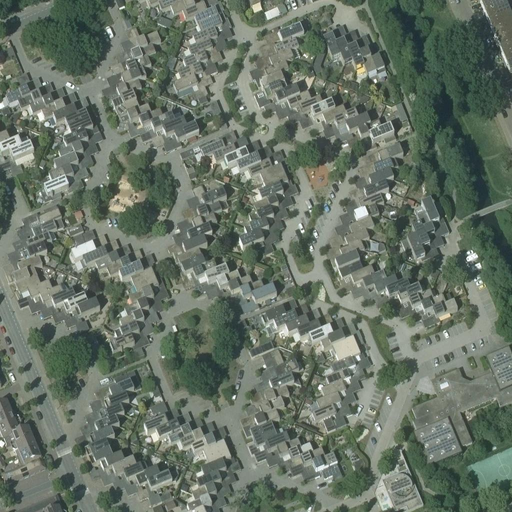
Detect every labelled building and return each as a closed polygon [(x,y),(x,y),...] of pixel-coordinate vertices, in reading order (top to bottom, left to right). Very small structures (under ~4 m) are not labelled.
[(147,0),(147,1),(150,9),(159,6),(158,5),(171,0),(147,0)] [(171,0),(158,5),(159,6),(162,14),(170,11),(170,10),(183,5),(183,4),(185,3),(183,0),(171,0)] [(183,5),(170,10),(170,11),(174,19),(182,15),(195,9),(194,9),(197,8),(193,0),(188,0),(189,2),(185,3),(183,4),(183,5)] [(195,9),(182,15),(186,24),(194,20),(206,14),(210,12),(208,8),(207,9),(204,0),(199,2),(201,6),(197,8),(194,9),(195,9)] [(246,0),(251,11),(260,7),(260,6),(266,3),(264,0),(246,0)] [(478,0),(481,8),(501,0),(478,0)] [(503,0),(501,0),(481,8),(485,17),(507,8),(503,0)] [(206,14),(194,20),(197,28),(218,19),(224,17),(222,12),(224,12),(220,3),(215,5),(211,7),(213,11),(210,12),(206,14)] [(286,14),(283,6),(277,9),(280,16),(286,14)] [(507,8),(485,17),(488,25),(510,16),(507,8)] [(511,20),(510,16),(488,25),(492,33),(511,25),(511,20)] [(218,19),(197,28),(200,36),(213,31),(215,35),(218,34),(219,35),(222,34),(222,33),(231,29),(227,20),(226,21),(224,17),(218,19)] [(278,32),(274,34),(277,43),(280,42),(282,46),(295,41),(295,42),(299,40),(303,38),(300,29),(298,24),(282,31),(284,35),(280,37),(278,32)] [(511,25),(492,33),(495,42),(511,34),(511,25)] [(200,36),(192,39),(196,47),(196,48),(209,43),(212,42),(215,40),(217,45),(222,43),(219,35),(218,34),(215,35),(213,31),(200,36)] [(327,39),(322,42),(331,63),(340,59),(335,46),(334,43),(333,40),(337,38),(334,31),(325,35),(327,39)] [(511,34),(495,42),(499,50),(511,44),(511,34)] [(136,40),(131,41),(135,50),(137,49),(139,53),(152,48),(161,45),(157,36),(137,44),(136,40)] [(338,41),(334,43),(335,46),(340,59),(343,68),(352,64),(347,51),(346,47),(344,45),(348,43),(347,38),(338,42),(338,41)] [(274,44),(269,46),(272,55),(274,59),(277,58),(290,53),(299,50),(298,49),(302,47),(299,40),(295,42),(295,41),(282,46),(275,49),(274,44)] [(196,47),(187,51),(191,59),(191,60),(204,54),(204,55),(207,54),(210,52),(212,57),(217,54),(212,42),(209,43),(196,48),(196,47)] [(350,46),(346,47),(347,51),(352,64),(355,72),(356,72),(364,68),(359,56),(359,55),(357,52),(356,49),(360,48),(358,43),(350,46)] [(511,44),(499,50),(502,58),(511,54),(511,44)] [(131,51),(126,53),(130,62),(132,61),(134,65),(147,60),(156,57),(152,48),(139,53),(133,55),(131,51)] [(364,68),(356,72),(358,77),(365,74),(367,77),(376,73),(378,76),(385,73),(379,57),(373,60),(372,57),(370,58),(368,54),(372,52),(370,48),(362,51),(357,52),(359,55),(359,56),(364,68)] [(269,56),(264,58),(268,67),(271,65),(272,69),(272,70),(285,64),(286,65),(294,62),(290,53),(277,58),(274,59),(271,60),(269,56)] [(191,59),(182,63),(186,71),(186,72),(199,66),(199,67),(202,65),(204,70),(212,66),(207,54),(204,55),(204,54),(191,60),(191,59)] [(511,54),(502,58),(506,67),(511,64),(511,54)] [(126,63),(121,65),(125,73),(124,74),(126,78),(129,76),(129,77),(142,71),(142,72),(151,68),(147,60),(134,65),(128,67),(126,63)] [(264,68),(259,70),(263,78),(266,77),(267,81),(267,82),(281,76),(281,77),(289,73),(286,65),(285,64),(272,70),(272,69),(266,72),(264,68)] [(178,75),(181,83),(194,78),(194,79),(201,76),(202,80),(207,78),(204,70),(202,65),(199,67),(199,66),(186,72),(186,71),(178,75)] [(121,75),(116,77),(120,85),(123,84),(124,88),(125,89),(138,83),(138,84),(146,80),(142,72),(142,71),(129,77),(129,76),(126,78),(123,79),(121,75)] [(259,80),(255,82),(258,90),(261,89),(263,93),(284,85),(281,77),(281,76),(267,82),(267,81),(261,84),(259,80)] [(181,83),(173,86),(177,96),(196,88),(198,92),(202,90),(199,81),(196,83),(194,79),(194,78),(181,83)] [(16,79),(10,82),(13,89),(19,87),(16,79)] [(116,87),(112,89),(117,101),(120,100),(133,95),(141,92),(138,84),(138,83),(125,89),(124,88),(118,91),(116,87)] [(357,86),(350,84),(348,90),(350,91),(354,93),(357,86)] [(24,91),(5,99),(9,108),(17,105),(17,104),(30,99),(33,97),(31,93),(27,85),(22,87),(24,91)] [(284,85),(263,93),(253,97),(259,111),(270,106),(268,102),(272,100),(275,99),(275,98),(287,93),(284,85)] [(275,99),(272,100),(273,104),(274,104),(277,113),(282,111),(280,106),(283,105),(287,104),(286,103),(299,98),(299,97),(296,89),(287,93),(275,98),(275,99)] [(30,99),(17,104),(17,105),(21,113),(29,110),(29,109),(42,104),(42,103),(44,102),(39,90),(34,92),(36,96),(33,97),(30,99)] [(42,104),(29,109),(29,110),(32,118),(41,114),(40,114),(54,109),(53,108),(52,104),(54,103),(51,94),(46,96),(48,101),(44,102),(42,103),(42,104)] [(287,104),(283,105),(285,109),(286,109),(288,114),(285,115),(286,119),(294,116),(292,111),(296,110),(298,109),(298,108),(311,103),(311,102),(307,94),(299,97),(299,98),(286,103),(287,104)] [(111,98),(107,100),(110,109),(113,108),(115,112),(136,103),(133,95),(120,100),(117,101),(113,103),(111,98)] [(206,98),(198,101),(200,107),(207,104),(206,98)] [(54,109),(40,114),(41,114),(44,123),(53,119),(52,119),(65,114),(65,113),(63,109),(66,108),(63,99),(58,101),(60,105),(53,108),(54,109)] [(298,109),(296,110),(301,122),(306,120),(304,116),(307,115),(310,113),(323,108),(322,107),(319,99),(311,102),(311,103),(298,108),(298,109)] [(117,117),(114,118),(118,126),(123,124),(121,120),(127,118),(127,117),(140,112),(139,111),(136,103),(115,112),(117,117)] [(65,114),(52,119),(53,119),(56,127),(64,124),(77,118),(80,117),(74,104),(70,106),(71,110),(65,113),(65,114)] [(310,113),(307,115),(309,119),(313,127),(317,125),(316,121),(319,120),(322,118),(335,112),(334,112),(331,104),(322,107),(323,108),(310,113)] [(77,118),(64,124),(68,132),(95,121),(92,116),(91,116),(88,108),(81,111),(83,115),(80,117),(77,118)] [(129,122),(126,123),(130,131),(134,129),(132,125),(139,122),(138,122),(151,116),(148,108),(139,111),(140,112),(127,117),(127,118),(129,122)] [(322,118),(319,120),(320,123),(321,123),(324,132),(329,130),(327,126),(334,123),(334,122),(346,117),(343,109),(334,112),(335,112),(322,118)] [(215,118),(221,116),(218,110),(212,112),(215,118)] [(140,126),(138,128),(141,136),(146,134),(144,130),(151,127),(150,127),(163,121),(159,112),(151,116),(138,122),(139,122),(140,126)] [(335,127),(333,128),(336,137),(341,135),(339,130),(345,128),(345,127),(358,122),(354,113),(346,117),(334,122),(334,123),(335,127)] [(152,131),(150,132),(153,141),(158,139),(161,137),(164,136),(162,131),(175,126),(171,117),(163,121),(150,127),(151,127),(152,131)] [(347,132),(344,133),(348,142),(347,142),(348,144),(354,142),(351,135),(357,133),(357,132),(370,127),(366,118),(358,122),(345,127),(345,128),(347,132)] [(95,121),(68,132),(71,140),(84,135),(87,134),(91,133),(92,137),(99,134),(96,126),(97,126),(95,121)] [(164,136),(161,137),(165,146),(170,144),(168,139),(171,138),(171,137),(187,131),(187,130),(183,122),(175,126),(162,131),(164,136)] [(359,137),(356,138),(360,146),(365,144),(363,140),(366,139),(369,138),(369,137),(382,132),(382,131),(378,123),(370,127),(357,132),(357,133),(359,137)] [(187,131),(171,137),(171,138),(177,150),(181,148),(180,144),(199,136),(195,127),(187,130),(187,131)] [(369,138),(366,139),(368,143),(372,151),(376,149),(375,145),(383,141),(394,137),(390,128),(382,131),(382,132),(369,137),(369,138)] [(62,143),(66,152),(79,147),(83,146),(86,145),(88,149),(92,147),(87,134),(84,135),(71,140),(62,143)] [(0,149),(10,146),(10,145),(6,137),(0,139),(0,149)] [(394,137),(383,141),(385,146),(396,141),(394,137)] [(213,142),(179,156),(181,162),(194,157),(194,156),(201,153),(204,161),(212,158),(212,157),(225,152),(231,149),(229,145),(226,146),(222,138),(218,140),(219,144),(215,146),(213,142)] [(0,164),(5,163),(3,159),(9,156),(21,150),(30,146),(27,139),(18,142),(18,141),(10,145),(10,146),(0,149),(0,164)] [(225,152),(212,157),(212,158),(216,166),(224,163),(224,162),(237,157),(237,156),(240,155),(238,151),(234,143),(229,145),(231,149),(225,152)] [(11,160),(8,161),(12,170),(16,168),(15,164),(34,156),(30,146),(21,150),(9,156),(11,160)] [(66,152),(58,155),(61,164),(74,159),(75,159),(81,156),(83,161),(87,159),(84,150),(83,146),(79,147),(66,152)] [(237,157),(224,162),(224,163),(228,171),(236,168),(236,167),(249,162),(248,161),(247,157),(249,156),(246,148),(241,150),(243,154),(240,155),(237,156),(237,157)] [(378,153),(373,155),(377,164),(376,164),(378,168),(381,166),(381,167),(394,162),(403,159),(399,149),(380,157),(378,153)] [(249,162),(236,167),(236,168),(240,176),(248,172),(261,167),(260,166),(259,162),(261,161),(258,152),(253,154),(255,159),(248,161),(249,162)] [(261,167),(248,172),(251,181),(260,177),(259,177),(272,171),(275,169),(274,166),(273,166),(270,157),(265,159),(267,163),(260,166),(261,167)] [(53,167),(57,175),(57,176),(70,171),(72,175),(74,174),(75,175),(79,173),(78,172),(83,170),(79,162),(76,163),(75,159),(74,159),(61,164),(53,167)] [(259,177),(260,177),(263,185),(284,176),(282,171),(285,170),(281,162),(277,164),(278,168),(275,169),(272,171),(259,177)] [(373,165),(369,167),(374,179),(376,178),(377,179),(389,173),(390,174),(398,170),(394,162),(381,167),(381,166),(378,168),(375,169),(373,165)] [(315,189),(332,182),(326,168),(310,174),(315,189)] [(43,181),(41,185),(44,191),(65,182),(65,183),(67,187),(69,186),(70,187),(74,185),(73,184),(78,182),(75,175),(74,174),(72,175),(70,171),(57,176),(57,175),(48,179),(43,181)] [(368,177),(364,179),(367,187),(370,186),(372,190),(385,185),(385,186),(393,182),(390,174),(389,173),(377,179),(376,178),(374,179),(370,181),(368,177)] [(29,174),(18,178),(20,184),(32,179),(29,174)] [(284,176),(263,185),(266,193),(279,188),(286,186),(288,190),(292,188),(289,179),(286,181),(284,176)] [(73,194),(70,187),(69,186),(67,187),(65,183),(65,182),(44,191),(40,193),(45,205),(52,203),(53,203),(61,199),(59,195),(66,192),(68,196),(73,194)] [(364,188),(359,190),(364,203),(367,202),(380,197),(380,198),(388,194),(385,186),(385,185),(372,190),(365,193),(364,188)] [(202,187),(193,190),(197,198),(200,207),(201,211),(205,210),(218,205),(218,206),(226,202),(222,193),(203,201),(201,194),(204,192),(202,187)] [(266,193),(258,196),(261,205),(275,199),(275,200),(278,199),(281,197),(283,202),(288,200),(284,191),(281,192),(279,188),(266,193)] [(359,200),(354,202),(358,211),(357,211),(359,215),(362,214),(375,209),(383,206),(380,198),(380,197),(367,202),(364,203),(360,204),(359,200)] [(261,205),(253,208),(256,216),(257,217),(270,211),(270,212),(273,211),(276,209),(278,213),(283,211),(279,203),(280,203),(278,199),(275,200),(275,199),(261,205)] [(430,202),(421,206),(424,214),(425,214),(430,227),(431,227),(433,233),(438,231),(436,228),(444,224),(443,220),(438,222),(430,202)] [(197,208),(192,210),(195,219),(197,223),(200,222),(213,217),(221,214),(218,206),(218,205),(205,210),(201,211),(199,212),(197,208)] [(37,216),(32,218),(36,226),(38,225),(40,229),(40,230),(53,224),(53,225),(61,221),(56,208),(43,213),(45,217),(38,220),(37,216)] [(354,212),(349,214),(353,222),(352,223),(354,227),(357,225),(357,226),(370,220),(370,221),(379,218),(375,209),(362,214),(359,215),(356,216),(354,212)] [(256,216),(248,220),(251,228),(252,229),(265,223),(265,224),(268,222),(271,221),(273,225),(278,223),(274,215),(275,215),(273,211),(270,212),(270,211),(257,217),(256,216)] [(424,214),(416,218),(419,226),(420,226),(426,239),(427,242),(431,240),(442,235),(442,237),(449,235),(444,224),(436,228),(438,231),(433,233),(431,227),(430,227),(425,214),(424,214)] [(192,220),(187,222),(191,230),(193,229),(195,233),(195,234),(208,228),(208,229),(216,225),(213,217),(200,222),(197,223),(194,224),(192,220)] [(349,224),(344,226),(348,234),(347,234),(349,238),(352,237),(353,238),(365,232),(366,233),(374,229),(370,221),(370,220),(357,226),(357,225),(354,227),(351,228),(349,224)] [(251,228),(243,232),(247,240),(260,235),(263,234),(266,233),(268,237),(273,235),(269,226),(270,226),(268,222),(265,224),(265,223),(252,229),(251,228)] [(32,227),(27,229),(31,238),(30,238),(32,242),(35,241),(48,236),(57,233),(53,225),(53,224),(40,230),(40,229),(34,232),(32,227)] [(419,226),(411,230),(415,238),(421,251),(425,249),(426,251),(435,248),(433,243),(429,245),(427,242),(426,239),(420,226),(419,226)] [(80,227),(67,232),(70,239),(83,234),(80,227)] [(187,232),(182,234),(186,242),(185,242),(187,246),(190,245),(203,240),(203,241),(212,237),(208,229),(208,228),(195,234),(195,233),(189,236),(187,232)] [(344,236),(340,237),(343,246),(346,245),(348,249),(360,244),(361,245),(364,243),(369,241),(366,233),(365,232),(353,238),(352,237),(349,238),(346,240),(344,236)] [(247,240),(238,243),(242,253),(249,250),(252,256),(256,254),(257,251),(268,247),(265,238),(263,234),(260,235),(247,240)] [(27,239),(22,241),(26,250),(29,249),(30,253),(43,248),(52,245),(48,236),(35,241),(32,242),(29,244),(27,239)] [(79,253),(71,256),(75,265),(83,262),(83,261),(96,256),(95,256),(94,252),(96,251),(92,240),(87,242),(90,248),(87,250),(81,237),(73,240),(79,253)] [(415,238),(401,244),(406,256),(412,254),(415,263),(420,260),(422,263),(430,260),(428,255),(424,257),(421,251),(415,238)] [(182,243),(177,245),(181,254),(184,253),(185,257),(186,257),(198,252),(198,253),(207,249),(203,241),(203,240),(190,245),(187,246),(184,248),(182,243)] [(339,247),(335,249),(340,262),(343,261),(356,256),(364,253),(364,252),(367,251),(364,243),(361,245),(360,244),(348,249),(341,252),(339,247)] [(96,256),(83,261),(83,262),(87,270),(95,267),(95,266),(107,261),(110,259),(105,247),(104,245),(99,247),(102,253),(95,256),(96,256)] [(22,251),(17,253),(21,262),(24,260),(25,264),(25,265),(38,259),(39,260),(47,256),(43,248),(30,253),(24,255),(22,251)] [(107,261),(95,266),(95,267),(98,275),(107,271),(119,266),(119,265),(122,264),(116,250),(111,252),(114,258),(110,259),(107,261)] [(177,255),(173,257),(176,266),(179,265),(181,269),(202,260),(198,253),(198,252),(186,257),(185,257),(179,259),(177,255)] [(107,271),(110,280),(118,276),(131,270),(134,269),(131,263),(129,256),(124,258),(125,263),(122,264),(119,265),(119,266),(107,271)] [(335,259),(330,261),(333,270),(336,269),(338,273),(359,264),(356,256),(343,261),(340,262),(336,263),(335,259)] [(17,263),(12,265),(16,273),(19,272),(20,276),(21,277),(33,271),(34,272),(42,268),(39,260),(38,259),(25,265),(25,264),(19,267),(17,263)] [(131,270),(118,276),(122,285),(130,281),(143,275),(145,274),(140,261),(140,259),(131,263),(134,269),(131,270)] [(183,274),(180,275),(184,283),(188,281),(186,277),(190,276),(193,275),(193,274),(205,269),(205,268),(202,260),(181,269),(183,274)] [(340,278),(337,279),(341,287),(346,285),(344,281),(347,280),(350,279),(350,278),(363,273),(363,272),(359,264),(338,273),(340,278)] [(193,275),(190,276),(191,280),(192,280),(195,288),(200,286),(198,282),(201,281),(205,279),(204,279),(217,274),(217,273),(213,265),(205,268),(205,269),(193,274),(193,275)] [(143,275),(130,281),(134,289),(155,280),(153,276),(156,274),(152,266),(147,268),(149,272),(145,274),(143,275)] [(350,279),(347,280),(353,292),(357,290),(356,286),(359,285),(362,283),(375,278),(374,277),(371,269),(363,272),(363,273),(350,278),(350,279)] [(205,279),(201,281),(203,285),(204,285),(207,293),(212,291),(210,287),(216,284),(229,279),(229,278),(225,270),(217,273),(217,274),(204,279),(205,279)] [(12,274),(5,277),(9,286),(14,284),(16,288),(37,279),(34,272),(33,271),(21,277),(20,276),(14,279),(12,274)] [(362,283),(359,285),(365,297),(369,295),(368,291),(374,288),(386,282),(383,274),(374,277),(375,278),(362,283)] [(218,288),(215,289),(219,298),(224,296),(222,292),(228,289),(241,283),(240,283),(237,275),(229,278),(229,279),(216,284),(218,288)] [(375,292),(373,293),(376,302),(381,300),(379,296),(385,293),(385,292),(398,287),(395,278),(386,282),(374,288),(375,292)] [(18,293),(15,294),(18,303),(23,301),(21,296),(28,294),(28,293),(40,288),(40,287),(37,279),(16,288),(18,293)] [(155,280),(134,289),(137,297),(150,292),(153,291),(156,290),(158,294),(165,291),(161,280),(156,282),(155,280)] [(230,293),(227,294),(231,303),(235,301),(234,297),(237,295),(240,294),(252,288),(249,280),(240,283),(241,283),(228,289),(230,293)] [(387,297),(385,298),(388,307),(393,305),(391,300),(397,298),(397,297),(410,292),(406,283),(398,287),(385,292),(385,293),(387,297)] [(29,298),(27,299),(30,307),(35,305),(33,301),(37,300),(39,299),(39,298),(52,293),(52,292),(48,284),(40,287),(40,288),(28,293),(28,294),(29,298)] [(240,294),(237,295),(239,300),(242,308),(247,306),(245,301),(252,299),(251,298),(264,293),(264,292),(261,284),(252,288),(240,294)] [(399,302),(396,303),(400,312),(405,309),(403,305),(406,304),(409,303),(409,302),(422,297),(422,296),(418,288),(410,292),(397,297),(397,298),(399,302)] [(39,299),(37,300),(42,312),(47,310),(45,306),(51,303),(64,298),(64,297),(60,289),(52,292),(52,293),(39,298),(39,299)] [(253,303),(251,304),(254,312),(259,310),(257,306),(276,298),(272,289),(264,292),(264,293),(251,298),(252,299),(253,303)] [(137,297),(129,300),(132,309),(145,304),(152,301),(153,306),(158,304),(153,291),(150,292),(137,297)] [(409,303),(406,304),(408,308),(412,316),(416,314),(415,310),(421,307),(433,302),(433,301),(435,300),(432,292),(422,296),(422,297),(409,302),(409,303)] [(53,307),(50,309),(54,317),(58,315),(57,311),(63,308),(76,303),(76,302),(72,294),(64,297),(64,298),(51,303),(53,307)] [(423,311),(420,313),(423,321),(428,319),(426,315),(429,314),(433,312),(432,312),(445,306),(452,303),(449,295),(442,298),(435,300),(433,301),(433,302),(421,307),(423,311)] [(65,312),(62,313),(66,322),(70,320),(69,316),(72,314),(75,313),(87,308),(87,307),(84,299),(76,302),(76,303),(63,308),(65,312)] [(75,313),(72,314),(73,319),(74,318),(77,327),(82,325),(80,321),(100,313),(96,303),(87,307),(87,308),(75,313)] [(433,312),(429,314),(431,318),(432,318),(435,326),(440,324),(438,320),(457,312),(453,303),(452,303),(445,306),(432,312),(433,312)] [(132,309),(124,312),(127,320),(127,321),(140,315),(141,316),(144,314),(147,313),(149,318),(154,315),(150,307),(147,308),(145,304),(132,309)] [(280,312),(261,320),(265,329),(273,326),(273,325),(286,320),(286,319),(292,317),(290,312),(287,314),(283,306),(278,308),(280,312)] [(286,320),(273,325),(273,326),(265,329),(268,337),(285,331),(285,330),(298,325),(298,324),(301,323),(299,319),(295,310),(290,312),(292,317),(286,319),(286,320)] [(127,320),(119,324),(123,332),(123,333),(136,327),(136,328),(142,325),(144,329),(149,327),(145,319),(146,319),(144,314),(141,316),(140,315),(127,321),(127,320)] [(298,325),(285,330),(285,331),(288,339),(297,335),(310,330),(309,329),(313,328),(311,324),(310,324),(307,315),(302,317),(304,322),(301,323),(298,324),(298,325)] [(297,335),(300,344),(309,340),(308,340),(321,334),(319,330),(322,329),(319,320),(314,322),(316,326),(313,328),(309,329),(310,330),(297,335)] [(321,334),(308,340),(309,340),(312,349),(320,345),(333,339),(331,335),(334,333),(330,325),(326,327),(327,331),(321,334)] [(123,332),(114,336),(118,344),(131,339),(134,338),(137,337),(139,341),(144,339),(140,331),(137,332),(136,328),(136,327),(123,333),(123,332)] [(253,334),(251,329),(247,330),(240,333),(243,338),(252,335),(253,334)] [(333,339),(320,345),(324,353),(332,350),(332,349),(345,344),(343,339),(346,338),(342,330),(337,332),(339,336),(333,339)] [(345,344),(332,349),(332,350),(335,358),(357,349),(355,344),(362,341),(358,333),(349,337),(351,341),(345,344)] [(118,344),(109,347),(113,357),(132,349),(134,353),(139,351),(135,342),(136,342),(134,338),(131,339),(118,344)] [(249,353),(252,360),(261,356),(258,349),(249,353)] [(357,349),(335,358),(339,366),(352,360),(352,361),(358,358),(360,363),(365,361),(361,352),(359,353),(357,349)] [(492,375),(481,380),(490,402),(496,400),(499,409),(511,403),(511,360),(508,351),(486,360),(492,375)] [(278,352),(269,355),(271,360),(274,359),(277,368),(274,369),(269,371),(275,384),(277,383),(290,378),(302,373),(298,364),(290,367),(288,362),(283,364),(278,352)] [(269,355),(262,358),(264,363),(271,360),(269,355)] [(339,366),(330,369),(333,377),(334,378),(347,372),(347,373),(353,370),(355,374),(360,372),(356,364),(354,365),(352,361),(352,360),(339,366)] [(333,377),(325,381),(329,389),(329,390),(342,384),(342,385),(349,382),(350,386),(355,384),(352,376),(355,374),(353,370),(347,373),(347,372),(334,378),(333,377)] [(437,400),(411,411),(416,422),(412,424),(417,435),(413,436),(427,470),(461,456),(459,450),(472,445),(459,415),(490,402),(481,380),(465,387),(458,372),(430,384),(437,400)] [(109,388),(104,390),(108,399),(107,399),(109,403),(112,402),(113,402),(125,397),(126,397),(141,391),(141,390),(138,384),(135,383),(130,385),(127,376),(114,381),(116,386),(114,387),(113,387),(109,388)] [(269,381),(265,383),(268,391),(271,390),(272,394),(273,395),(286,389),(286,390),(294,386),(290,378),(277,383),(275,384),(271,385),(269,381)] [(329,389),(321,393),(324,401),(337,396),(344,394),(346,398),(350,396),(347,387),(344,389),(342,385),(342,384),(329,390),(329,389)] [(264,393),(260,395),(263,403),(266,402),(268,406),(281,401),(281,402),(289,398),(286,390),(286,389),(273,395),(272,394),(266,397),(264,393)] [(324,401),(316,404),(319,413),(332,408),(335,407),(339,405),(341,410),(345,408),(342,399),(339,400),(337,396),(324,401)] [(104,400),(99,402),(103,410),(102,411),(104,415),(108,413),(108,414),(120,408),(121,409),(129,405),(126,397),(125,397),(113,402),(112,402),(109,403),(106,404),(104,400)] [(260,405),(255,407),(258,415),(259,419),(263,418),(276,413),(276,414),(284,410),(281,402),(281,401),(268,406),(261,409),(260,405)] [(0,417),(11,413),(11,412),(7,402),(0,405),(0,417)] [(154,419),(142,424),(147,438),(156,434),(168,429),(168,428),(171,427),(170,423),(169,423),(166,414),(165,415),(162,407),(150,411),(154,419)] [(319,413),(311,416),(315,425),(322,422),(327,434),(335,431),(332,423),(340,419),(335,407),(332,408),(319,413)] [(99,412),(95,414),(98,422),(101,421),(103,425),(103,426),(116,420),(116,421),(124,417),(121,409),(120,408),(108,414),(108,413),(104,415),(101,416),(99,412)] [(0,417),(0,429),(17,422),(13,411),(11,412),(11,413),(0,417)] [(255,416),(250,418),(255,431),(258,430),(271,425),(279,422),(276,414),(276,413),(263,418),(259,419),(256,421),(255,416)] [(168,429),(156,434),(159,443),(168,439),(167,439),(180,433),(183,432),(181,428),(177,419),(173,421),(174,425),(171,427),(168,428),(168,429)] [(95,424),(90,426),(94,434),(96,433),(98,437),(111,432),(111,433),(120,429),(116,421),(116,420),(103,426),(103,425),(96,428),(95,424)] [(17,422),(0,429),(0,434),(2,440),(3,440),(9,437),(22,432),(21,431),(17,422)] [(167,439),(168,439),(171,448),(179,444),(179,443),(192,438),(190,434),(193,433),(189,424),(184,426),(186,430),(183,432),(180,433),(167,439)] [(250,428),(245,430),(249,438),(251,437),(253,442),(274,433),(271,425),(258,430),(255,431),(252,432),(250,428)] [(9,437),(3,440),(6,446),(6,448),(6,450),(11,448),(32,439),(28,429),(21,431),(22,432),(9,437)] [(192,438),(179,443),(179,444),(183,452),(191,449),(191,448),(204,443),(202,439),(205,437),(201,429),(196,431),(198,435),(192,438)] [(90,435),(85,437),(89,446),(88,446),(90,450),(93,449),(106,444),(115,441),(111,433),(111,432),(98,437),(92,440),(90,435)] [(255,446),(248,449),(251,458),(256,456),(261,454),(259,450),(265,447),(278,441),(274,433),(253,442),(255,446)] [(204,443),(191,448),(191,449),(195,457),(203,454),(203,453),(216,448),(215,447),(218,446),(213,434),(208,436),(210,440),(204,443)] [(132,445),(138,442),(136,438),(132,436),(129,444),(132,445)] [(267,451),(264,452),(268,461),(272,459),(271,455),(274,453),(277,452),(277,451),(289,446),(286,437),(278,441),(265,447),(267,451)] [(32,439),(11,448),(12,451),(15,452),(17,457),(37,449),(32,439)] [(216,448),(203,453),(203,454),(206,462),(227,453),(225,448),(228,447),(225,439),(220,440),(222,445),(218,446),(215,447),(216,448)] [(277,452),(274,453),(275,457),(276,457),(279,466),(284,464),(282,459),(289,457),(288,456),(301,451),(301,450),(298,442),(289,446),(277,451),(277,452)] [(85,447),(78,450),(81,459),(87,456),(88,461),(109,452),(106,444),(93,449),(90,450),(87,451),(85,447)] [(290,461),(288,462),(291,470),(296,468),(294,464),(300,461),(313,456),(313,455),(309,447),(301,450),(301,451),(288,456),(289,457),(290,461)] [(17,457),(22,467),(22,468),(24,467),(30,464),(36,462),(41,459),(37,449),(17,457)] [(90,466),(88,467),(91,475),(96,473),(94,469),(100,466),(113,460),(109,452),(88,461),(90,466)] [(302,466),(299,467),(303,475),(308,473),(306,469),(313,466),(312,466),(325,460),(321,452),(313,455),(313,456),(300,461),(302,466)] [(227,453),(206,462),(209,469),(210,470),(222,465),(225,464),(229,462),(231,467),(235,465),(232,456),(229,457),(227,453)] [(102,470),(99,472),(103,480),(108,478),(106,474),(112,471),(125,465),(121,456),(113,460),(100,466),(102,470)] [(314,470),(311,471),(315,480),(320,478),(318,474),(321,473),(324,481),(340,474),(336,466),(337,466),(333,456),(325,460),(312,466),(313,466),(314,470)] [(41,459),(36,462),(40,472),(45,470),(41,459)] [(114,475),(111,476),(115,485),(120,483),(118,479),(121,477),(124,476),(124,475),(136,470),(133,461),(125,465),(112,471),(114,475)] [(36,462),(30,464),(34,474),(40,472),(36,462)] [(30,464),(24,467),(29,477),(34,474),(30,464)] [(209,469),(201,473),(204,481),(205,482),(218,476),(218,477),(221,476),(224,474),(226,478),(231,476),(225,464),(222,465),(210,470),(209,469)] [(124,476),(121,477),(123,481),(127,490),(131,488),(130,483),(136,481),(136,480),(148,475),(148,474),(145,466),(136,470),(124,475),(124,476)] [(22,467),(19,468),(23,479),(29,477),(24,467),(22,468),(22,467)] [(19,468),(13,471),(18,482),(23,479),(19,468)] [(13,471),(8,473),(12,484),(18,482),(13,471)] [(138,485),(135,486),(138,494),(143,493),(141,488),(148,486),(147,485),(160,480),(160,479),(156,471),(148,474),(148,475),(136,480),(136,481),(138,485)] [(408,472),(381,483),(393,511),(400,511),(406,510),(406,511),(412,511),(423,508),(408,472)] [(8,473),(2,475),(6,486),(12,484),(8,473)] [(149,490),(147,491),(150,499),(155,497),(153,493),(175,484),(178,477),(176,473),(160,479),(160,480),(147,485),(148,486),(149,490)] [(204,481),(196,485),(200,493),(213,488),(216,487),(219,486),(221,490),(226,488),(221,476),(218,477),(218,476),(205,482),(204,481)] [(276,492),(283,489),(280,483),(274,486),(276,492)] [(200,493),(191,496),(195,505),(208,500),(208,501),(211,499),(215,498),(216,502),(221,500),(216,487),(213,488),(200,493)] [(57,497),(51,499),(55,510),(61,507),(57,497)] [(51,499),(45,502),(49,511),(50,511),(55,510),(51,499)] [(187,508),(188,511),(202,511),(203,511),(204,511),(210,510),(210,511),(218,511),(216,506),(214,507),(211,499),(208,501),(208,500),(195,505),(187,508)] [(49,511),(45,502),(40,504),(42,511),(49,511)] [(172,504),(173,511),(181,510),(180,503),(172,504)]
